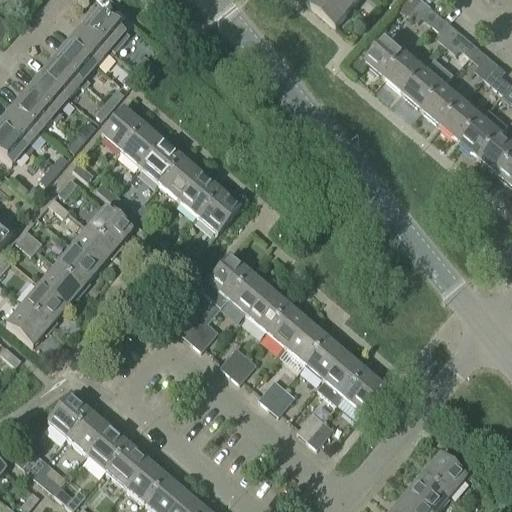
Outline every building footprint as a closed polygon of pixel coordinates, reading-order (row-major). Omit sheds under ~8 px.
[(337,33),(354,12),(339,0),(320,0),(311,11),(337,33)] [(339,0),(354,12),(364,0),(339,0)] [(432,30),(440,20),(431,12),(421,4),(408,20),(418,28),(423,23),(432,30)] [(81,30),(115,60),(119,56),(114,52),(125,38),(119,33),(95,13),(81,30)] [(440,20),(432,30),(442,39),(450,29),(440,20)] [(127,25),(119,33),(125,38),(133,30),(127,25)] [(112,63),(115,60),(81,30),(66,47),(96,72),(108,59),(112,63)] [(469,63),(478,54),(459,37),(446,52),(455,60),(450,67),(459,75),(469,63)] [(386,85),(407,59),(388,43),(371,62),(366,68),(386,85)] [(86,85),(96,72),(66,47),(52,63),(87,93),(90,89),(86,85)] [(474,76),(484,85),(497,70),(478,54),(469,63),(479,71),(474,76)] [(349,73),(357,80),(366,68),(371,62),(363,55),(361,58),(349,73)] [(405,101),(426,75),(407,59),(386,85),(405,101)] [(140,81),(152,68),(145,62),(133,75),(134,76),(140,81)] [(84,95),(87,93),(52,63),(38,80),(68,105),(79,92),(84,95)] [(502,82),(506,78),(497,70),(484,85),(493,93),(494,92),(502,82)] [(123,88),(130,93),(140,81),(134,76),(133,75),(123,88)] [(424,117),(445,92),(426,75),(405,101),(424,117)] [(58,117),(68,105),(38,80),(24,96),(58,126),(62,121),(58,117)] [(503,100),(511,90),(502,82),(494,92),(503,100)] [(511,90),(503,100),(511,107),(511,90)] [(443,133),(464,108),(445,92),(424,117),(443,133)] [(116,95),(105,108),(106,109),(112,114),(124,101),(116,95)] [(56,128),(58,126),(24,96),(10,113),(39,138),(51,124),(56,128)] [(95,120),(102,126),(112,114),(106,109),(105,108),(95,120)] [(462,149),(483,124),(464,108),(443,133),(462,149)] [(29,150),(39,138),(10,113),(0,124),(0,132),(30,159),(33,154),(29,150)] [(121,159),(144,132),(123,115),(101,142),(121,159)] [(480,165),(502,140),(483,124),(462,149),(480,165)] [(89,128),(77,142),(78,143),(84,147),(96,134),(89,128)] [(30,159),(0,132),(0,162),(11,172),(22,158),(27,162),(30,159)] [(140,175),(163,149),(144,132),(121,159),(140,175)] [(499,181),(511,166),(511,148),(502,140),(480,165),(499,181)] [(67,153),(74,159),(84,147),(78,143),(77,142),(67,153)] [(160,191),(182,165),(163,149),(140,175),(160,191)] [(61,161),(49,175),(50,176),(56,180),(68,166),(61,161)] [(179,208),(201,181),(182,165),(160,191),(179,208)] [(511,192),(511,166),(499,181),(511,192)] [(88,188),(94,182),(78,169),(73,175),(88,188)] [(39,186),(46,192),(56,180),(50,176),(49,175),(39,186)] [(198,224),(220,197),(201,181),(179,208),(198,224)] [(64,207),(77,191),(70,185),(57,201),(64,207)] [(96,195),(112,208),(117,202),(102,189),(96,195)] [(32,191),(25,200),(34,207),(41,199),(32,191)] [(220,197),(198,224),(218,241),(240,214),(220,197)] [(117,202),(112,208),(128,221),(133,215),(117,202)] [(62,225),(67,218),(53,205),(47,212),(62,225)] [(138,230),(150,215),(144,210),(131,225),(138,230)] [(88,235),(114,258),(132,237),(105,215),(88,235)] [(0,255),(14,239),(0,226),(0,255)] [(71,254),(97,277),(114,258),(88,235),(71,254)] [(166,254),(171,248),(156,235),(151,241),(166,254)] [(20,244),(35,257),(40,250),(26,237),(20,244)] [(29,263),(35,257),(20,244),(14,251),(29,263)] [(81,296),(97,277),(71,254),(55,274),(81,296)] [(190,274),(195,268),(179,255),(174,261),(190,274)] [(0,281),(10,269),(4,263),(0,267),(0,281)] [(200,323),(208,330),(228,306),(250,280),(230,263),(201,298),(212,308),(200,323)] [(38,292),(64,315),(81,296),(55,274),(38,292)] [(247,322),(269,296),(250,280),(228,306),(247,322)] [(22,312),(48,334),(64,315),(38,292),(22,312)] [(266,339),(289,312),(269,296),(247,322),(266,339)] [(31,353),(48,334),(22,312),(5,331),(31,353)] [(285,355),(308,329),(289,312),(266,339),(285,355)] [(191,350),(208,330),(200,323),(198,321),(182,341),(191,350)] [(305,371),(327,345),(308,329),(285,355),(305,371)] [(208,330),(191,350),(201,358),(218,338),(208,330)] [(324,388),(347,361),(327,345),(305,371),(324,388)] [(0,360),(14,373),(20,366),(5,354),(0,359),(0,360)] [(230,382),(247,362),(236,354),(220,373),(230,382)] [(343,404),(366,377),(347,361),(324,388),(343,404)] [(247,362),(230,382),(240,390),(257,370),(247,362)] [(336,412),(356,429),(385,394),(366,377),(343,404),(336,412)] [(268,414),(285,395),(275,386),(259,406),(268,414)] [(285,395),(268,414),(278,423),(295,403),(285,395)] [(66,445),(89,418),(70,402),(47,429),(66,445)] [(89,418),(66,445),(86,462),(108,435),(89,418)] [(307,447),(323,427),(313,419),(297,438),(307,447)] [(323,427),(307,447),(317,455),(334,436),(323,427)] [(105,478),(128,451),(108,435),(86,462),(105,478)] [(128,451),(105,478),(124,495),(147,468),(128,451)] [(21,459),(35,472),(41,465),(27,452),(21,459)] [(422,480),(448,503),(465,483),(439,461),(422,480)] [(144,511),(166,484),(147,468),(124,495),(144,511)] [(60,492),(66,486),(51,472),(44,479),(60,492)] [(419,511),(440,511),(448,503),(422,480),(406,500),(419,511)] [(166,484),(144,511),(176,511),(186,501),(166,484)] [(66,511),(77,511),(86,503),(78,497),(65,511),(66,511)] [(32,511),(38,505),(31,499),(20,511),(32,511)] [(419,511),(406,500),(395,511),(419,511)] [(199,511),(186,501),(176,511),(199,511)]
